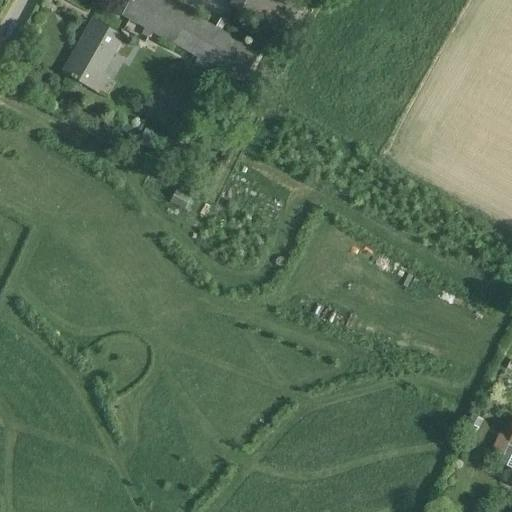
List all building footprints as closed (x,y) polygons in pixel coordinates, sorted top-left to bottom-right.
[(132,0),(122,17),(197,59),(244,85),(262,53),(167,0),(132,0)] [(285,34),(303,0),(232,0),(230,4),(285,34)] [(77,52),(80,54),(68,75),(94,90),(124,39),(94,22),(77,52)] [(148,127),(142,137),(154,144),(160,133),(148,127)] [(186,212),(194,197),(178,189),(171,203),(186,212)] [(484,421),(473,416),(467,429),(478,434),(484,421)] [(511,440),(499,434),(491,451),(505,458),(511,442),(511,478),(510,483),(511,483),(511,440)]
